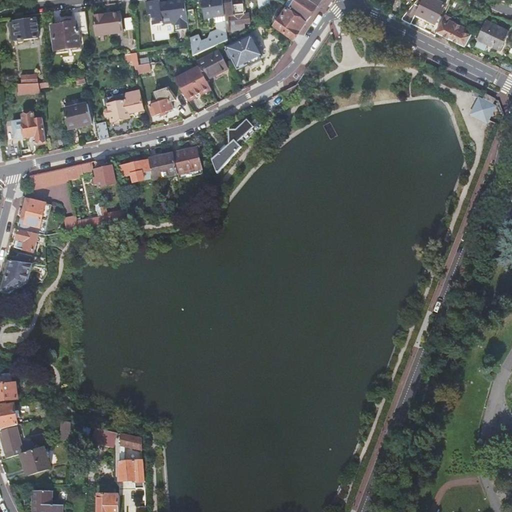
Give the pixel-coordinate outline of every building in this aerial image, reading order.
[(176,31),(190,29),(189,26),(187,11),(185,0),(168,0),(167,2),(161,3),(160,0),(146,2),(148,15),(152,15),(153,26),(172,23),(175,26),(176,31)] [(205,20),(225,17),(223,1),(222,0),(206,0),(202,1),(205,20)] [(227,31),(227,32),(245,30),(244,24),(250,23),(249,15),(243,15),(242,5),(232,6),(232,0),(231,0),(230,0),(223,1),(225,17),(226,22),(227,31)] [(271,8),(269,0),(258,0),(261,17),(271,8)] [(296,0),(290,9),(307,21),(318,6),(308,0),(296,0)] [(416,0),(401,19),(410,24),(416,13),(436,23),(445,4),(447,0),(438,0),(437,0),(422,0),(421,0),(416,0)] [(187,11),(189,26),(196,24),(194,10),(187,11)] [(293,41),(305,23),(286,10),(278,22),(276,25),(274,27),(293,41)] [(464,46),(471,35),(464,32),(466,28),(449,20),(452,15),(447,12),(436,32),(459,43),(464,46)] [(74,14),(75,23),(52,26),(56,51),(80,49),(79,34),(88,33),(86,13),(74,14)] [(124,34),(121,14),(94,17),(96,37),(124,34)] [(36,19),(14,22),(16,41),(18,41),(18,43),(23,42),(24,40),(39,38),(36,19)] [(501,50),(509,31),(486,21),(475,45),(487,50),(490,44),(501,50)] [(216,46),(228,41),(227,32),(227,31),(226,22),(215,23),(220,34),(202,42),(199,35),(191,39),(192,46),(194,57),(198,55),(216,46)] [(237,68),(261,56),(252,37),(227,49),(237,68)] [(213,76),(228,69),(220,53),(198,64),(200,68),(206,81),(214,77),(213,76)] [(139,66),(137,54),(125,56),(127,63),(133,62),(134,67),(139,66)] [(263,59),(261,56),(237,68),(236,68),(238,71),(249,66),(251,70),(263,65),(260,60),(263,59)] [(164,66),(162,62),(139,66),(134,67),(136,75),(151,72),(151,69),(164,66)] [(188,101),(210,89),(206,81),(200,68),(174,81),(184,96),(188,101)] [(41,83),(43,84),(43,69),(29,69),(30,85),(38,84),(38,83),(41,83)] [(80,92),(88,90),(85,78),(77,80),(80,92)] [(30,85),(18,85),(18,94),(40,93),(39,85),(38,84),(30,85)] [(281,94),(288,103),(300,91),(300,85),(299,85),(281,94)] [(475,94),(480,97),(473,112),(488,119),(489,117),(495,104),(493,103),(496,96),(474,86),(474,87),(475,94)] [(153,117),(173,111),(171,103),(176,102),(168,89),(155,93),(158,104),(149,107),(153,117)] [(145,111),(140,92),(125,95),(126,101),(108,105),(109,111),(107,111),(105,114),(106,116),(108,118),(111,117),(112,123),(130,119),(129,114),(145,111)] [(64,109),(69,130),(92,125),(89,112),(84,113),(81,105),(64,109)] [(34,114),(24,115),(22,116),(25,138),(33,137),(36,137),(36,140),(37,143),(46,142),(43,119),(35,120),(34,114)] [(99,141),(109,139),(106,123),(96,125),(99,141)] [(239,136),(246,143),(260,130),(253,123),(239,136)] [(72,147),(81,145),(78,132),(70,134),(72,147)] [(212,161),(217,174),(241,149),(235,142),(212,161)] [(1,150),(3,162),(18,159),(17,146),(1,150)] [(174,155),(179,175),(202,170),(197,150),(174,155)] [(152,171),(154,180),(179,175),(174,155),(150,160),(150,161),(152,171)] [(150,172),(152,171),(150,161),(121,167),(124,177),(133,176),(134,183),(145,181),(144,176),(143,173),(150,172)] [(91,165),(91,163),(66,169),(66,170),(68,179),(93,174),(91,165)] [(113,167),(96,171),(97,179),(94,179),(96,186),(99,185),(100,189),(117,185),(113,167)] [(68,180),(68,179),(66,170),(66,169),(32,176),(31,177),(33,187),(68,180)] [(39,235),(43,220),(47,205),(28,200),(21,224),(31,226),(29,232),(35,234),(39,235)] [(52,206),(47,205),(43,220),(48,222),(52,206)] [(103,217),(105,226),(129,221),(128,215),(109,218),(107,210),(101,211),(103,217)] [(65,219),(67,233),(80,230),(78,219),(77,217),(65,219)] [(78,219),(80,230),(105,226),(103,217),(82,221),(81,219),(78,219)] [(21,224),(20,230),(29,232),(31,226),(21,224)] [(34,253),(39,235),(35,234),(29,232),(20,230),(17,240),(19,241),(18,249),(34,253)] [(16,263),(31,265),(33,257),(19,253),(16,263)] [(27,284),(33,265),(31,265),(16,263),(11,262),(3,291),(9,294),(27,284)] [(42,281),(46,275),(46,267),(39,266),(38,278),(42,281)] [(0,383),(12,382),(11,374),(0,374),(0,383)] [(0,400),(18,399),(16,382),(12,382),(0,383),(0,400)] [(0,429),(18,425),(17,417),(20,417),(18,411),(16,411),(14,403),(0,405),(0,429)] [(71,439),(72,423),(60,420),(61,442),(71,439)] [(0,432),(7,459),(22,454),(33,451),(31,445),(22,447),(17,428),(0,432)] [(105,444),(108,431),(94,428),(91,440),(105,444)] [(135,488),(145,488),(144,482),(145,482),(145,481),(144,481),(143,460),(125,461),(125,446),(142,450),(141,439),(120,434),(120,445),(119,445),(119,481),(132,480),(135,483),(135,488)] [(33,451),(22,454),(28,476),(51,469),(45,447),(33,451)] [(53,492),(34,491),(33,511),(62,511),(63,505),(53,505),(53,492)] [(119,511),(119,495),(98,495),(98,511),(119,511)]
